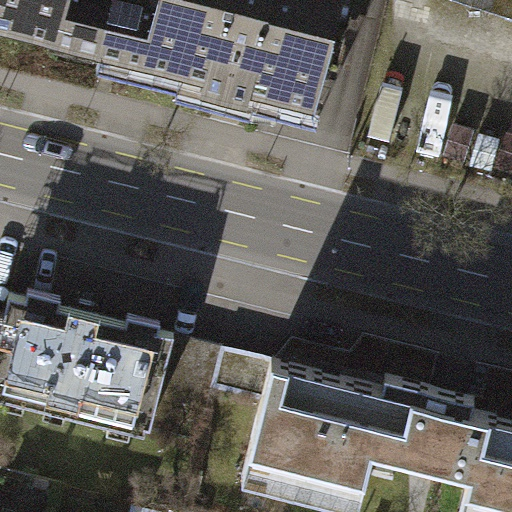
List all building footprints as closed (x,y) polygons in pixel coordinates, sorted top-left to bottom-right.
[(0,0),(0,20),(310,102),(336,0),(0,0)] [(511,0),(448,0),(437,40),(511,62),(511,0)] [(165,331),(0,289),(0,290),(0,387),(141,423),(165,331)] [(191,435),(214,343),(165,331),(141,423),(191,435)] [(511,511),(511,417),(263,355),(233,474),(348,503),(363,446),(461,470),(450,511),(511,511)]
